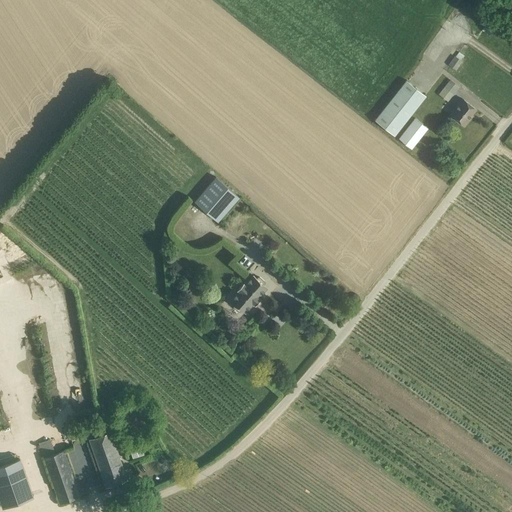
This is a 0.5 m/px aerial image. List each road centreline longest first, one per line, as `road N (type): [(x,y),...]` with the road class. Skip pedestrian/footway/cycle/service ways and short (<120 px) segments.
road 1 (unclassified): [(104,511),(219,468),(256,441),(511,132)]
road 2 (unknown): [(0,331),(13,301),(50,310),(75,392),(59,416)]
